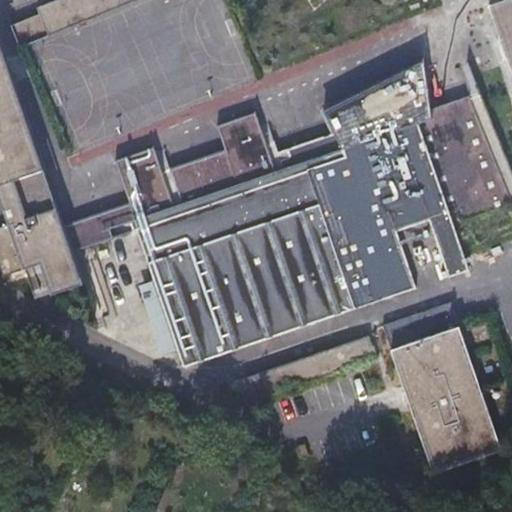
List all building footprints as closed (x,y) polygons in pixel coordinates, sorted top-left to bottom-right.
[(136,0),(56,0),(27,12),(30,19),(1,31),(11,53),(136,0)] [(327,135),(263,157),(248,114),(209,128),(218,152),(155,175),(147,150),(108,165),(122,207),(128,224),(148,285),(134,290),(159,358),(173,353),(179,371),(411,288),(389,225),(421,214),(443,277),(464,270),(459,255),(511,235),(511,0),(489,0),(479,3),(511,94),(511,186),(476,100),(425,117),(416,61),(316,112),(327,135)] [(66,258),(56,231),(0,73),(0,224),(2,230),(0,230),(0,281),(35,269),(46,300),(77,289),(66,258)] [(128,224),(122,207),(56,231),(66,258),(107,241),(104,233),(128,224)] [(446,302),(378,326),(431,474),(499,449),(446,302)] [(373,359),(364,336),(241,381),(249,404),(373,359)] [(294,450),(297,460),(306,457),(302,448),(294,450)]
